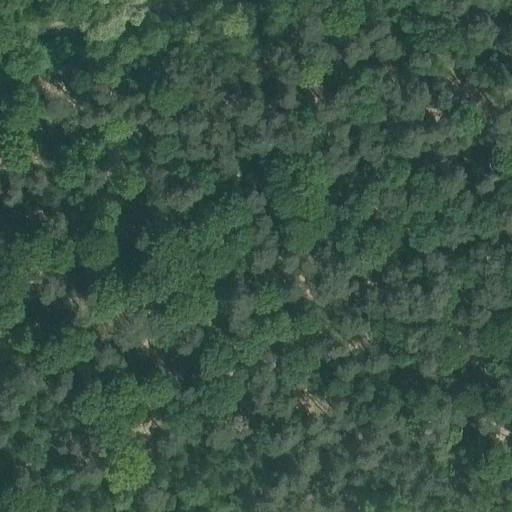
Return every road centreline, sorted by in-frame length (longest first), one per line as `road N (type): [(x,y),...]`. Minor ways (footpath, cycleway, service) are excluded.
road 1 (track): [(128,9),(289,511)]
road 2 (track): [(173,0),(0,32)]
